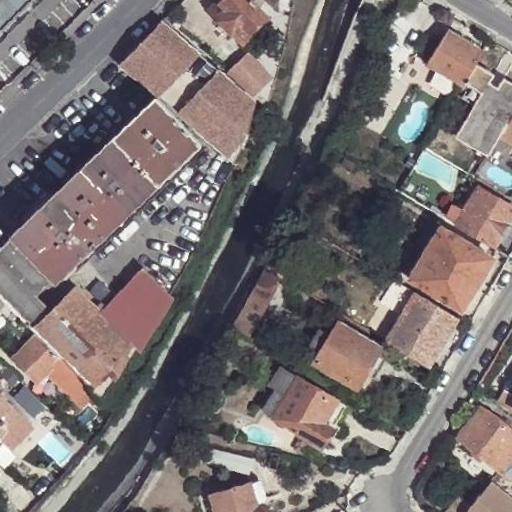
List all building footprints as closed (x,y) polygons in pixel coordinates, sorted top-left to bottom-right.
[(0,0),(0,31),(31,0),(0,0)] [(249,0),(222,0),(220,3),(220,4),(210,12),(238,40),(247,31),(248,32),(265,16),(249,0)] [(254,101),(160,20),(118,63),(134,77),(157,96),(210,141),(234,162),(247,127),(254,101)] [(474,63),(481,52),(445,31),(428,61),(464,82),(474,63)] [(249,58),(237,70),(255,89),(268,76),(258,66),(249,58)] [(494,74),(474,63),(464,82),(481,93),(462,125),(494,144),(511,113),(511,90),(491,78),(494,74)] [(511,82),(494,73),(494,74),(491,78),(511,90),(511,82)] [(157,96),(11,235),(53,277),(72,258),(76,262),(85,254),(81,250),(89,242),(92,246),(95,242),(92,239),(95,237),(98,241),(106,233),(103,229),(133,200),(136,205),(145,196),(142,192),(154,180),(158,184),(166,175),(163,172),(189,147),(191,151),(200,142),(157,96)] [(511,113),(494,144),(509,153),(511,147),(511,113)] [(494,144),(462,125),(456,135),(488,154),(494,144)] [(356,163),(344,157),(340,164),(351,170),(356,163)] [(456,224),(492,246),(511,214),(511,206),(478,186),(464,210),(453,204),(446,216),(457,222),(456,224)] [(301,198),(296,207),(308,213),(313,204),(301,198)] [(422,231),(433,238),(440,227),(429,220),(422,231)] [(409,278),(461,309),(491,258),(440,227),(433,238),(424,252),(409,278)] [(414,245),(424,252),(433,238),(422,231),(414,245)] [(11,235),(0,245),(0,297),(14,311),(38,335),(90,387),(111,408),(143,356),(135,348),(169,293),(141,266),(101,313),(75,287),(52,310),(36,293),(53,277),(11,235)] [(398,271),(409,278),(424,252),(414,245),(398,271)] [(265,267),(233,325),(249,334),(282,278),(265,267)] [(409,296),(398,290),(391,300),(401,307),(409,296)] [(414,294),(386,341),(427,365),(455,318),(414,294)] [(14,311),(0,297),(0,310),(7,317),(14,311)] [(330,334),(318,354),(313,362),(356,388),(366,372),(380,348),(337,322),(330,334)] [(310,348),(318,354),(330,334),(322,329),(310,348)] [(90,387),(38,335),(14,359),(38,383),(51,370),(66,386),(71,382),(84,394),(90,387)] [(380,348),(366,372),(374,378),(389,353),(380,348)] [(322,424),(336,400),(286,372),(278,387),(265,408),(263,411),(323,445),(332,429),(322,424)] [(265,408),(278,387),(274,384),(261,406),(265,408)] [(0,395),(0,445),(3,442),(10,449),(32,427),(0,395)] [(346,406),(336,400),(322,424),(332,429),(346,406)] [(187,401),(179,421),(194,426),(202,405),(187,401)] [(504,475),(511,465),(511,431),(479,405),(464,424),(468,426),(458,440),(504,475)] [(199,461),(249,474),(253,459),(203,446),(199,461)] [(264,511),(254,480),(209,494),(214,511),(264,511)] [(511,511),(511,501),(490,483),(470,507),(465,511),(511,511)] [(465,511),(470,507),(458,496),(444,511),(465,511)]
